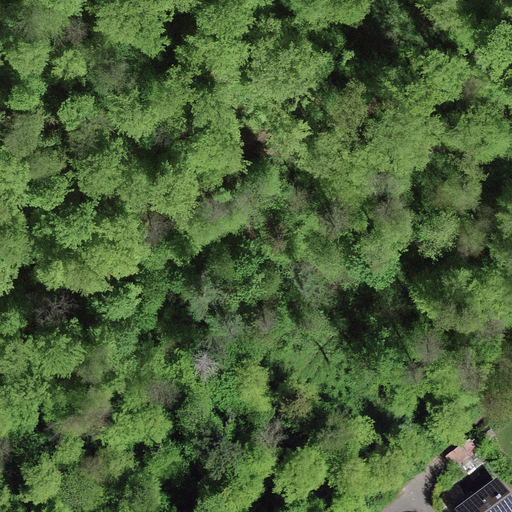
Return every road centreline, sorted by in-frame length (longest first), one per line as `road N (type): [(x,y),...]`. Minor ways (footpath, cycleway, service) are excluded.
road 1 (track): [(0,118),(253,133),(511,80)]
road 2 (track): [(253,133),(0,358)]
